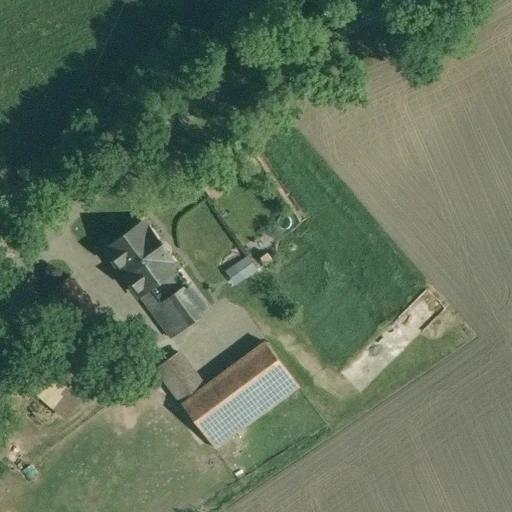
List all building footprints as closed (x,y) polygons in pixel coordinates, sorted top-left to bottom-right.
[(152,243),(104,278),(160,356),(208,321),(152,243)] [(239,285),(262,269),(252,254),(229,269),(239,285)] [(69,303),(52,315),(89,368),(106,356),(69,303)] [(176,375),(156,391),(216,469),(297,407),(263,363),(202,409),(176,375)] [(87,419),(38,375),(19,396),(68,440),(87,419)]
